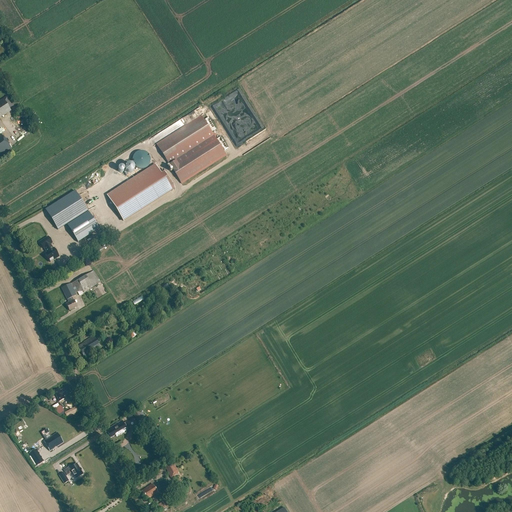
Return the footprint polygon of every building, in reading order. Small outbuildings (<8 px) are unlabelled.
[(0,100),(0,114),(14,106),(7,96),(0,100)] [(201,116),(156,145),(181,185),(226,156),(224,151),(216,140),(211,132),(204,121),(201,116)] [(208,118),(204,121),(211,132),(215,129),(208,118)] [(1,134),(0,135),(0,155),(11,148),(1,134)] [(221,137),(216,140),(224,151),(228,148),(221,137)] [(150,162),(150,160),(150,158),(149,156),(148,154),(146,152),(143,151),(141,151),(139,152),(137,152),(135,154),(133,156),(132,158),(132,160),(132,163),(134,165),(135,167),(137,168),(139,169),(141,169),(143,169),(146,168),(148,167),(149,165),(150,162)] [(106,195),(123,222),(175,189),(164,172),(161,174),(155,164),(106,195)] [(132,172),(133,172),(133,171),(134,171),(134,170),(134,169),(134,168),(134,167),(133,166),(133,165),(132,165),(131,164),(130,164),(129,164),(128,164),(127,165),(126,165),(126,166),(125,167),(125,168),(125,169),(125,170),(125,171),(126,171),(126,172),(127,172),(127,173),(128,173),(129,173),(130,173),(131,173),(132,173),(132,172)] [(99,181),(96,175),(90,179),(93,184),(99,181)] [(88,211),(75,191),(45,210),(58,230),(88,211)] [(99,229),(88,212),(67,225),(78,242),(99,229)] [(52,243),(48,237),(40,243),(43,248),(44,248),(47,253),(45,254),(50,262),(48,259),(52,257),(54,260),(59,257),(53,249),(50,244),(52,243)] [(102,243),(96,246),(99,251),(105,248),(102,243)] [(69,303),(66,304),(69,311),(77,307),(72,297),(76,295),(70,284),(61,288),(67,300),(68,299),(69,303)] [(94,336),(83,343),(84,343),(78,347),(84,357),(100,347),(94,336)] [(59,389),(54,392),(59,402),(64,399),(63,397),(73,392),(70,385),(62,389),(62,390),(60,391),(59,389)] [(56,414),(62,412),(59,403),(53,405),(56,414)] [(132,413),(138,422),(142,420),(137,411),(132,413)] [(107,430),(106,431),(111,438),(115,435),(116,437),(127,430),(121,421),(107,430)] [(57,433),(44,442),(49,451),(63,442),(57,433)] [(21,446),(24,452),(29,449),(25,443),(21,446)] [(36,449),(29,454),(37,466),(44,462),(36,449)] [(130,470),(134,477),(146,470),(142,463),(130,470)] [(178,473),(172,463),(164,468),(164,469),(165,468),(168,473),(167,474),(168,475),(168,474),(171,479),(175,476),(174,475),(178,473)] [(69,466),(63,470),(67,476),(72,472),(76,479),(83,474),(76,464),(70,468),(69,466)] [(152,484),(142,491),(147,500),(158,493),(152,484)]
